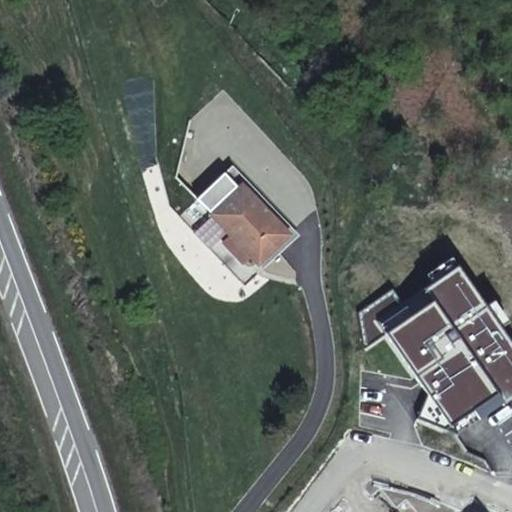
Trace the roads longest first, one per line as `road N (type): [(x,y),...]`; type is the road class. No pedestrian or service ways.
road 1 (trunk): [(108,511),(0,202)]
road 2 (residential): [(511,499),(387,444),(353,448),(307,511)]
